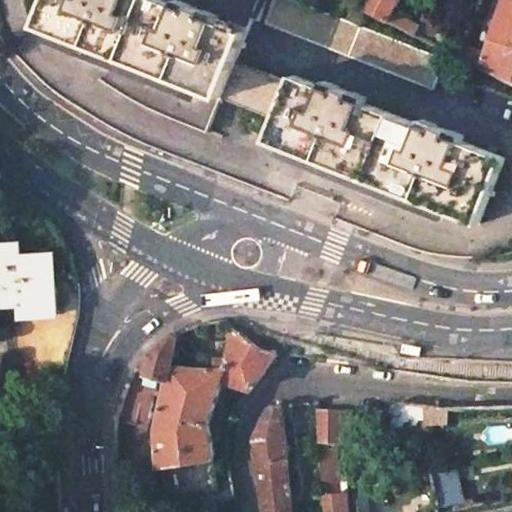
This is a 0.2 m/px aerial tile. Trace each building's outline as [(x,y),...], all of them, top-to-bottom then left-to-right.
[(47,0),(37,26),(191,86),(178,121),(208,132),(221,98),(277,120),(268,141),(480,223),(505,158),(462,141),(464,136),(422,120),(420,125),(364,103),(366,98),(325,82),(323,86),(294,75),(290,87),(268,78),(269,75),(236,62),(247,33),(218,21),(220,16),(178,0),(176,5),(163,0),(47,0)] [(446,59),(295,0),(272,0),(264,23),(434,89),(446,59)] [(371,0),(367,10),(415,34),(420,25),(394,12),(399,0),(371,0)] [(462,45),(458,56),(487,71),(501,78),(511,43),(511,0),(502,0),(486,53),(462,45)] [(438,25),(423,18),(420,25),(415,34),(431,42),(438,25)] [(511,43),(501,78),(511,83),(511,43)] [(0,245),(0,305),(20,304),(21,317),(57,315),(53,255),(20,257),(18,244),(0,245)] [(207,426),(222,380),(250,390),(279,350),(275,349),(274,350),(264,349),(235,327),(225,360),(216,360),(215,370),(196,369),(170,364),(178,333),(167,339),(160,344),(154,349),(149,354),(145,359),(147,367),(145,375),(166,381),(155,432),(157,469),(215,460),(207,426)] [(399,402),(387,431),(411,440),(418,421),(424,421),(421,403),(409,401),(400,401),(399,402)] [(440,407),(421,403),(424,421),(446,420),(446,407),(440,407)] [(293,511),(282,404),(271,405),(253,441),(264,511),(293,511)] [(340,411),(317,410),(320,441),(342,441),(340,411)] [(335,449),(320,450),(321,462),(336,460),(335,449)] [(336,460),(321,462),(326,511),(348,511),(347,493),(339,494),(336,460)] [(355,493),(347,493),(348,511),(366,511),(364,496),(361,494),(357,493),(355,493)]
